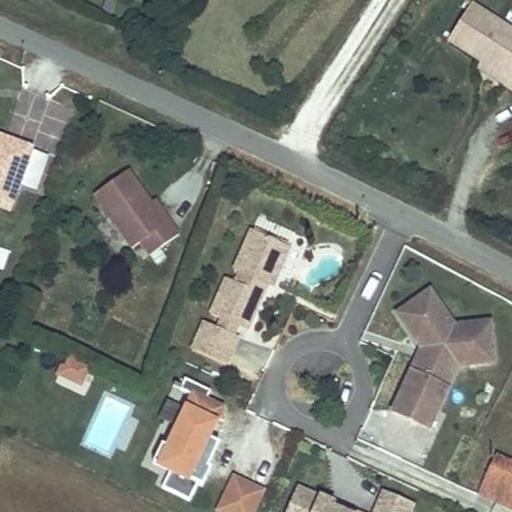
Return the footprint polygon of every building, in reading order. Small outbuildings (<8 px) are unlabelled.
[(511,33),(468,6),(445,42),(478,64),(502,79),(498,85),(511,93),(511,33)] [(502,79),(478,64),(474,70),(498,85),(502,79)] [(0,186),(15,193),(28,158),(32,147),(0,135),(0,186)] [(179,235),(174,228),(169,220),(165,224),(151,203),(129,172),(95,195),(133,248),(141,243),(150,255),(179,235)] [(15,193),(0,186),(0,208),(8,211),(12,202),(15,193)] [(165,224),(169,220),(155,200),(151,203),(165,224)] [(289,246),(252,230),(234,270),(240,272),(236,283),(227,279),(212,314),(216,316),(212,326),(206,323),(194,352),(227,366),(238,338),(233,336),(238,325),(247,329),(262,294),(257,292),(261,281),(267,284),(272,286),(289,246)] [(267,284),(261,281),(257,292),(262,294),(267,284)] [(15,311),(31,320),(46,294),(30,285),(15,311)] [(422,347),(393,410),(429,427),(458,365),(464,350),(478,349),(475,323),(454,325),(430,289),(398,312),(422,347)] [(490,321),(475,323),(478,349),(464,350),(458,365),(494,361),(490,321)] [(63,354),(55,373),(81,385),(90,366),(63,354)] [(208,467),(213,456),(207,454),(213,441),(207,438),(221,409),(206,402),(210,392),(185,380),(180,391),(192,396),(186,410),(177,428),(167,448),(161,445),(152,463),(169,472),(161,488),(189,502),(197,485),(202,487),(211,469),(208,467)] [(177,428),(186,410),(167,401),(158,419),(177,428)] [(219,444),(213,441),(207,454),(213,456),(219,444)] [(478,492),(505,505),(511,508),(511,462),(495,455),(478,492)] [(221,511),(251,511),(261,492),(234,480),(219,511),(221,511)] [(297,488),(286,511),(409,511),(413,504),(384,492),(374,511),(341,511),(333,508),(335,504),(297,488)]
